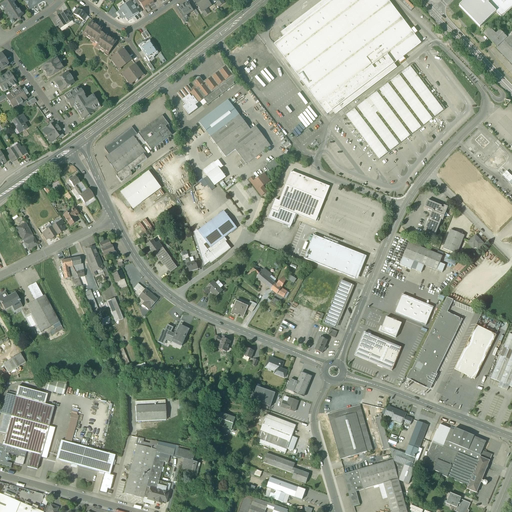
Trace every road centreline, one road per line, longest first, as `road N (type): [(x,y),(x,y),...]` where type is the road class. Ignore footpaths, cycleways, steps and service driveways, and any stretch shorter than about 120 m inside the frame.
road 1 (residential): [(337,363),(402,207),(483,113),(485,97),(469,73)]
road 2 (tertiary): [(113,219),(144,270),(173,298),(325,366)]
road 3 (tertiary): [(75,145),(263,0)]
road 4 (tertiary): [(342,375),(511,437)]
road 5 (residential): [(134,511),(0,475)]
road 6 (residential): [(328,379),(313,423),(338,511)]
road 7 (residential): [(113,219),(0,276)]
